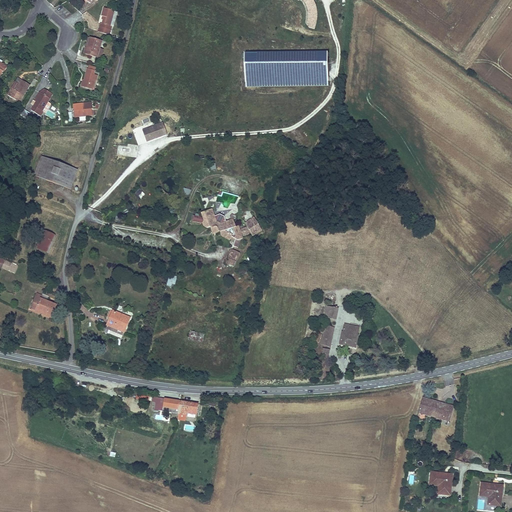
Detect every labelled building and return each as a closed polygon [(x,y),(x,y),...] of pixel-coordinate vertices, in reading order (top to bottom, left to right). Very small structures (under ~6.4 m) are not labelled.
[(293,0),(297,2),(297,0),(302,0),(303,1),(306,5),(307,9),(308,13),(308,17),(307,24),(309,24),(308,28),(314,30),(316,23),(317,18),(317,12),(315,6),(312,0),(293,0)] [(102,16),(103,16),(104,17),(103,20),(102,24),(101,23),(98,32),(109,35),(112,26),(110,26),(114,11),(104,8),(102,16)] [(102,42),(90,38),(87,48),(86,48),(84,54),(97,57),(102,42)] [(330,52),(246,52),(246,87),(330,86),(330,52)] [(95,79),(96,80),(97,76),(94,75),(95,71),(88,69),(84,80),(83,86),(92,89),(95,79)] [(35,88),(39,81),(34,78),(30,85),(35,88)] [(30,85),(22,80),(20,85),(15,82),(8,95),(20,102),(30,85)] [(40,92),(36,99),(38,100),(36,102),(31,110),(40,115),(42,111),(53,94),(45,89),(40,92)] [(91,103),(81,104),(82,106),(79,106),(79,108),(75,108),(76,111),(74,111),(75,117),(92,115),(91,103)] [(163,122),(142,130),(147,142),(168,134),(163,122)] [(70,190),(77,170),(41,157),(33,176),(70,190)] [(141,200),(145,193),(138,189),(134,196),(141,200)] [(202,217),(193,215),(192,221),(202,223),(203,226),(206,228),(210,227),(212,235),(220,232),(220,236),(229,241),(230,239),(235,241),(233,246),(238,248),(241,239),(243,239),(243,237),(251,234),(253,236),(262,231),(254,217),(245,223),(247,227),(240,229),(239,225),(236,227),(233,219),(226,221),(224,216),(220,214),(215,216),(212,209),(201,213),(202,217)] [(48,253),(56,235),(43,230),(35,248),(48,253)] [(240,253),(231,249),(227,258),(228,258),(236,262),(240,253)] [(234,267),(236,262),(228,258),(226,263),(234,267)] [(5,260),(2,269),(8,271),(9,271),(11,264),(12,263),(5,260)] [(18,266),(11,264),(9,271),(15,273),(18,266)] [(174,288),(177,277),(169,274),(166,286),(174,288)] [(236,286),(223,292),(225,296),(238,290),(236,286)] [(56,305),(47,301),(41,299),(42,296),(37,294),(31,308),(36,310),(52,317),(56,305)] [(323,318),(336,321),(338,309),(326,306),(323,318)] [(107,324),(125,330),(130,318),(120,315),(121,313),(113,310),(109,319),(107,324)] [(124,333),(125,330),(107,324),(106,326),(124,333)] [(338,346),(356,349),(361,328),(344,324),(342,332),(341,332),(338,346)] [(320,345),(330,347),(334,328),(324,326),(320,345)] [(190,331),(190,340),(203,341),(204,332),(190,331)] [(321,359),(328,360),(330,350),(322,349),(321,359)] [(186,414),(197,415),(198,403),(152,397),(152,402),(155,403),(154,410),(162,411),(163,408),(178,410),(177,414),(186,416),(186,414)] [(447,422),(449,423),(450,420),(453,409),(454,406),(451,406),(422,398),(418,414),(434,419),(441,420),(447,422)] [(463,458),(471,460),(472,456),(473,452),(464,450),(463,458)] [(436,496),(451,497),(453,475),(442,474),(430,472),(429,475),(428,486),(437,487),(436,496)] [(496,508),(501,509),(501,506),(503,486),(480,483),(479,494),(479,498),(486,499),(488,499),(487,507),(496,508)]
